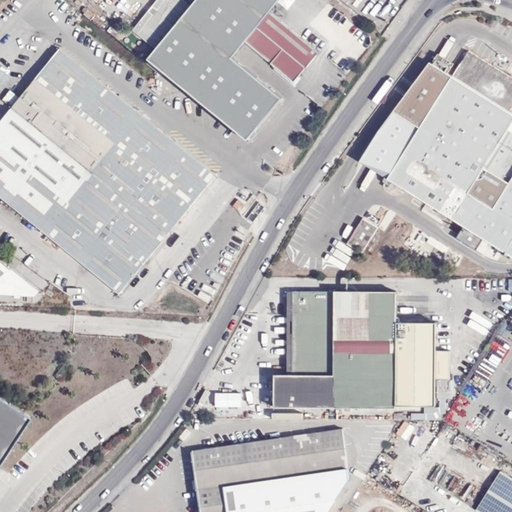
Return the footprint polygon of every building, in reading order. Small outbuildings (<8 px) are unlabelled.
[(191,4),(185,0),(157,0),(153,5),(158,9),(154,14),(149,10),(134,29),(157,47),(165,38),(164,38),(172,28),(176,24),(176,23),(191,4)] [(267,16),(247,0),(198,0),(151,58),(200,98),(234,57),(248,40),(267,16)] [(280,0),(247,0),(267,16),(273,9),(280,0)] [(267,16),(248,40),(298,80),(322,50),(273,9),(267,16)] [(61,47),(0,122),(0,194),(121,293),(217,174),(61,47)] [(511,258),(511,80),(469,53),(453,79),(448,76),(432,66),(431,65),(379,135),(364,158),(392,176),(389,182),(384,189),(397,196),(402,189),(511,258)] [(448,76),(454,66),(438,56),(432,66),(448,76)] [(250,139),(284,98),(234,57),(200,98),(250,139)] [(389,182),(392,176),(364,158),(360,164),(389,182)] [(380,227),(364,218),(348,244),(364,253),(380,227)] [(347,262),(354,250),(336,238),(328,250),(347,262)] [(0,292),(33,294),(36,290),(10,268),(0,259),(0,292)] [(394,293),(292,293),(292,376),(276,375),(276,405),(433,404),(433,379),(448,379),(448,351),(434,351),(434,323),(393,322),(394,293)] [(0,463),(30,418),(0,398),(0,463)] [(343,428),(195,448),(202,511),(325,511),(349,478),(343,428)] [(511,511),(511,478),(501,471),(476,510),(479,511),(511,511)]
